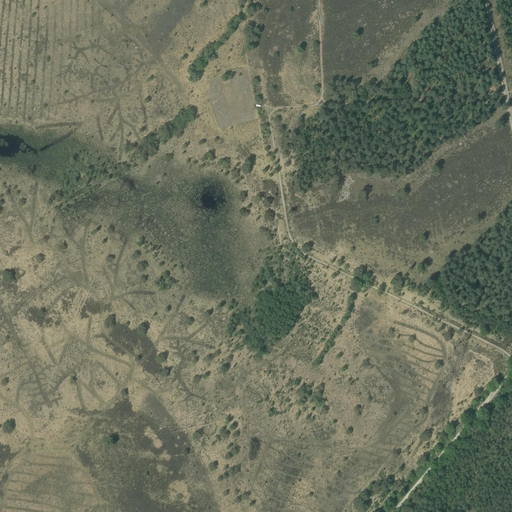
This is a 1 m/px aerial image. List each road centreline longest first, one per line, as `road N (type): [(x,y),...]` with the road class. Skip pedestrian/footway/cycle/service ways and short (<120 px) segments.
road 1 (track): [(507,91),(315,106)]
road 2 (track): [(393,511),(511,369)]
